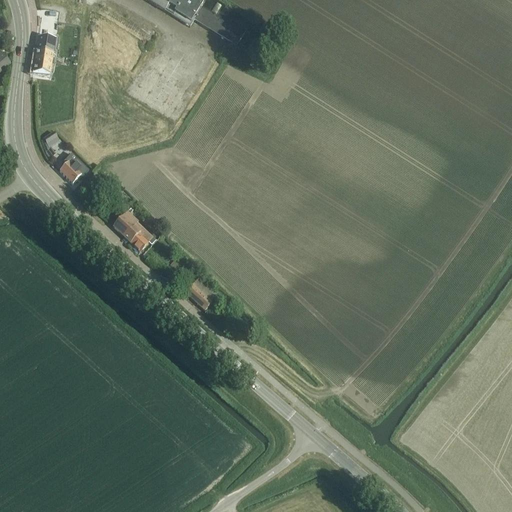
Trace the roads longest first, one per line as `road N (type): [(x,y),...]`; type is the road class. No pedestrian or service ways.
road 1 (secondary): [(315,437),(28,174),(13,137),(22,36),(16,0)]
road 2 (unclassified): [(219,511),(315,437)]
